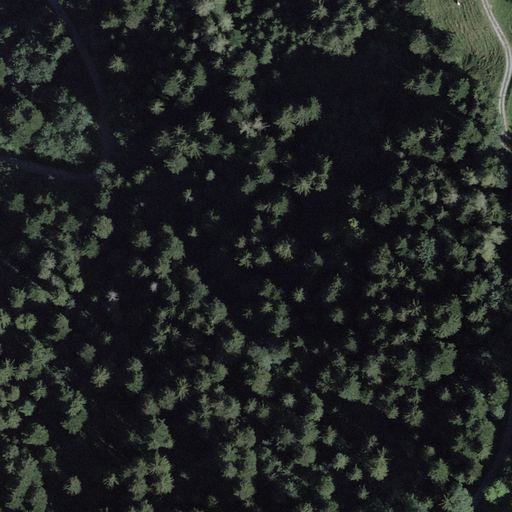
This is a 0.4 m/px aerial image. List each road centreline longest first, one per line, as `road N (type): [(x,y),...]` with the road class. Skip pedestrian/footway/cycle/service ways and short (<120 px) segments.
road 1 (track): [(511,345),(503,311),(505,132),(498,104),(509,51),(484,0)]
road 2 (track): [(0,161),(81,179),(106,163),(104,102),(84,51),(50,0)]
